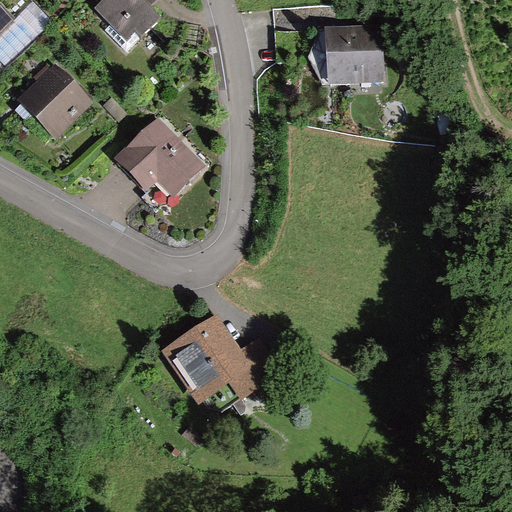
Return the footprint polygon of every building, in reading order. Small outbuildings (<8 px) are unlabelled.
[(10,0),(7,4),(3,0),(0,0),(0,65),(17,82),(67,31),(34,0),(10,0)] [(107,0),(96,11),(133,49),(161,22),(150,11),(161,0),(107,0)] [(393,30),(331,36),(337,100),(399,95),(393,30)] [(67,75),(30,116),(74,157),(112,116),(67,75)] [(158,120),(114,164),(146,196),(158,184),(174,200),(206,168),(158,120)] [(242,356),(214,317),(169,347),(212,425),(261,400),(268,365),(257,342),(242,356)]
